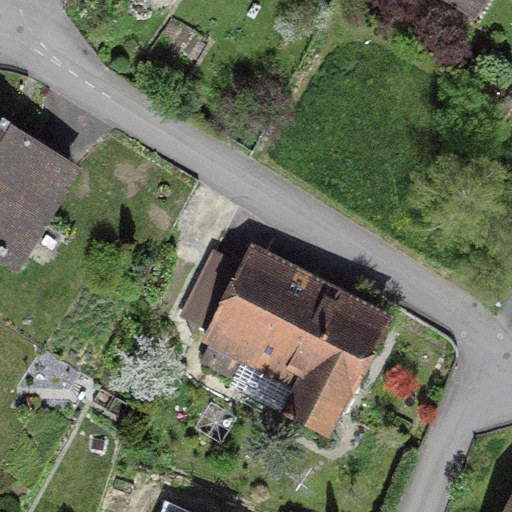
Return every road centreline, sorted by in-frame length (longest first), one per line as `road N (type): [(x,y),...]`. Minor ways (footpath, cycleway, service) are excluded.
road 1 (residential): [(493,348),(0,21)]
road 2 (residential): [(493,348),(426,511)]
